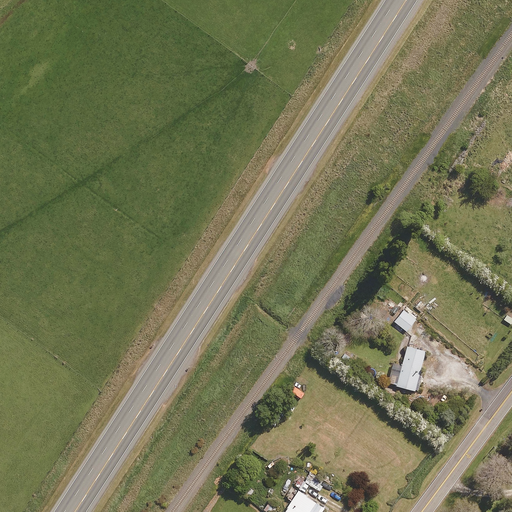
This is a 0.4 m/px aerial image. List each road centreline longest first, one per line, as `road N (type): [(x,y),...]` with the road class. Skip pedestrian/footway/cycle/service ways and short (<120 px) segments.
road 1 (trunk): [(408,0),(81,511)]
road 2 (unclassified): [(421,511),(511,391)]
